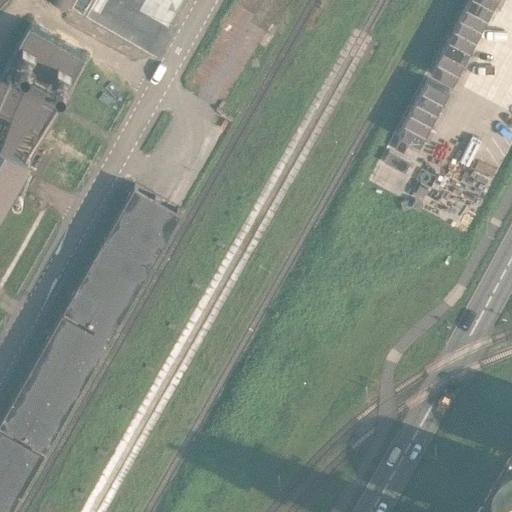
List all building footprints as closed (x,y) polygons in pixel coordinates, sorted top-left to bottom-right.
[(48,0),(65,9),(70,0),(48,0)] [(494,0),(466,0),(430,70),(451,81),(494,0)] [(0,111),(37,133),(54,103),(83,52),(29,21),(0,72),(0,111)] [(426,77),(396,131),(418,143),(447,88),(426,77)] [(133,183),(103,237),(93,255),(0,417),(0,511),(6,511),(146,267),(179,209),(133,183)] [(511,511),(511,471),(489,479),(499,511),(511,511)]
